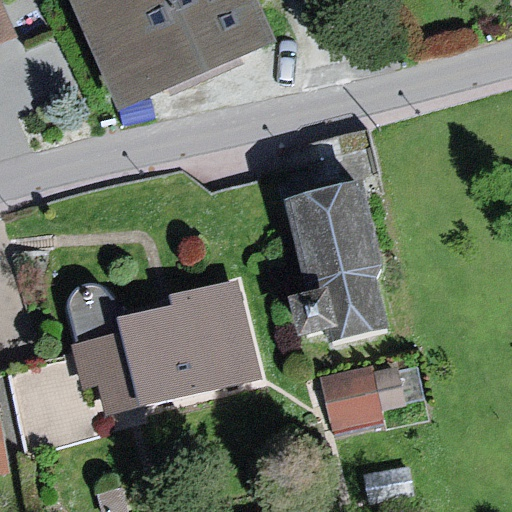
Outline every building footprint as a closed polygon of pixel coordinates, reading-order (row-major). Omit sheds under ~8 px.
[(0,0),(0,52),(15,46),(0,9),(0,2),(5,0),(0,0)] [(89,0),(73,7),(125,126),(290,54),(265,0),(89,0)] [(372,192),(291,209),(314,310),(303,314),(311,351),(335,346),(337,352),(343,353),(396,343),(384,284),(391,283),(372,192)] [(270,393),(242,292),(167,306),(171,321),(122,331),(112,306),(96,291),(77,292),(67,307),(66,323),(76,355),(14,376),(33,462),(270,393)] [(372,373),(321,385),(335,445),(385,433),(382,423),(409,416),(400,377),(375,383),(372,373)] [(0,485),(11,484),(0,410),(0,485)]
